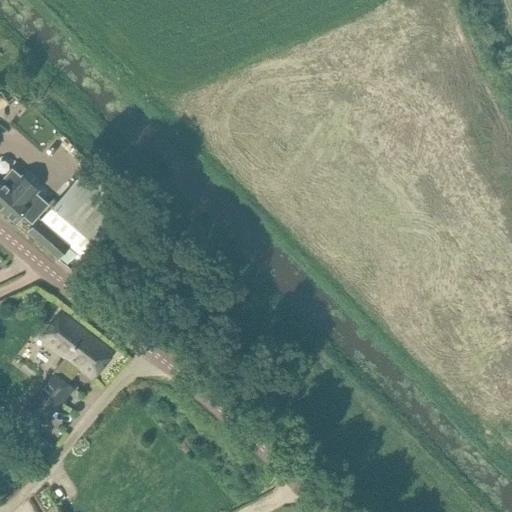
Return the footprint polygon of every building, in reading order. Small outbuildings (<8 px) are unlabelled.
[(0,95),(0,112),(17,102),(10,90),(0,95)] [(39,219),(69,245),(84,258),(131,203),(90,161),(39,219)] [(2,179),(0,177),(0,207),(16,222),(23,215),(32,224),(49,204),(36,192),(39,189),(22,175),(12,167),(2,179)] [(69,245),(39,219),(28,232),(58,258),(69,245)] [(69,358),(51,378),(47,375),(24,402),(45,420),(72,387),(65,381),(78,365),(92,377),(113,353),(76,324),(62,313),(43,338),(69,358)] [(28,427),(19,438),(42,456),(51,445),(28,427)]
